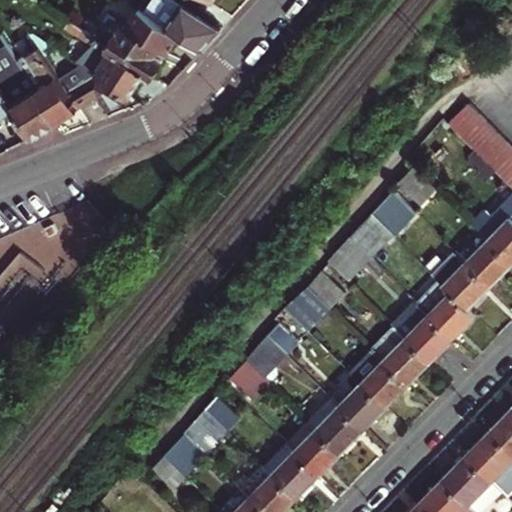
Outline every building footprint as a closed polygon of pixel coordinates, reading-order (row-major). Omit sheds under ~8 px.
[(179,0),(154,0),(146,12),(180,34),(202,49),(222,28),(179,0)] [(104,42),(115,49),(147,70),(153,74),(165,56),(157,51),(162,44),(170,50),(180,34),(146,12),(141,9),(130,26),(110,13),(95,36),(104,42)] [(74,34),(99,50),(104,42),(95,36),(80,26),(74,34)] [(87,68),(98,76),(115,49),(104,42),(99,50),(87,68)] [(47,84),(39,89),(60,122),(80,109),(54,69),(40,47),(28,55),(31,60),(47,84)] [(115,49),(98,76),(130,97),(147,70),(115,49)] [(0,81),(17,108),(36,137),(60,122),(39,89),(32,93),(22,79),(18,73),(13,76),(0,55),(0,81)] [(47,84),(31,60),(23,65),(29,75),(39,89),(47,84)] [(54,69),(80,109),(93,101),(98,107),(101,105),(107,112),(130,97),(98,76),(87,68),(85,67),(69,77),(61,65),(54,69)] [(22,79),(32,93),(39,89),(29,75),(22,79)] [(0,121),(17,108),(0,81),(0,121)] [(481,113),(471,103),(451,123),(461,134),(481,113)] [(461,134),(470,142),(490,122),(481,113),(461,134)] [(470,142),(479,151),(499,131),(490,122),(470,142)] [(479,151),(488,161),(508,140),(499,131),(479,151)] [(488,161),(497,169),(511,154),(511,143),(508,140),(488,161)] [(511,154),(497,169),(506,178),(511,172),(511,154)] [(438,188),(416,167),(400,183),(422,204),(438,188)] [(395,234),(396,235),(418,213),(395,190),(373,212),(375,213),(395,234)] [(354,239),(372,257),(395,234),(375,213),(352,237),(354,239)] [(490,239),(511,260),(511,215),(503,225),(496,218),(483,232),(490,239)] [(0,269),(12,264),(1,239),(0,238),(0,269)] [(372,257),(354,239),(333,261),(351,279),(372,257)] [(467,262),(493,287),(511,266),(511,260),(490,239),(467,262)] [(446,284),(471,309),(493,287),(467,262),(446,284)] [(311,286),(333,307),(347,293),(325,271),(311,286)] [(419,303),(455,338),(478,315),(471,309),(446,284),(442,279),(419,303)] [(299,298),(300,299),(321,320),(333,307),(311,286),(299,298)] [(321,320),(300,299),(290,310),(311,330),(321,320)] [(397,325),(433,360),(455,338),(419,303),(397,325)] [(270,335),(290,355),(302,342),(282,323),(270,335)] [(375,348),(410,383),(433,360),(397,325),(375,348)] [(290,355),(270,335),(254,353),(273,372),(290,355)] [(363,383),(387,406),(410,383),(375,348),(352,371),(363,383)] [(265,387),(244,367),(233,378),(254,398),(265,387)] [(342,405),(365,428),(387,406),(363,383),(342,405)] [(219,397),(208,408),(230,430),(241,418),(219,397)] [(311,420),(319,428),(342,405),(333,397),(311,420)] [(319,428),(343,451),(365,428),(342,405),(319,428)] [(207,452),(230,430),(208,408),(186,432),(188,434),(207,452)] [(511,409),(493,429),(511,448),(511,409)] [(320,474),(343,451),(319,428),(297,451),(320,474)] [(511,448),(493,429),(468,454),(502,487),(511,476),(511,448)] [(208,454),(207,452),(188,434),(179,443),(199,463),(208,454)] [(298,497),(320,474),(297,451),(289,443),(287,442),(265,464),(274,474),(298,497)] [(166,456),(187,476),(199,463),(179,443),(166,456)] [(444,478),(471,504),(478,511),(482,511),(504,490),(502,487),(468,454),(444,478)] [(175,489),(187,476),(166,456),(155,469),(175,489)] [(252,496),(268,511),(283,511),(298,497),(274,474),(265,464),(243,487),(252,496)] [(420,503),(429,511),(462,511),(471,504),(444,478),(420,503)] [(236,511),(268,511),(252,496),(236,511)] [(410,511),(429,511),(420,503),(410,511)]
